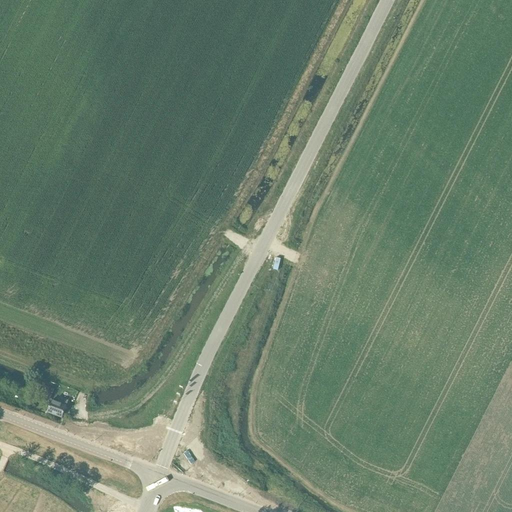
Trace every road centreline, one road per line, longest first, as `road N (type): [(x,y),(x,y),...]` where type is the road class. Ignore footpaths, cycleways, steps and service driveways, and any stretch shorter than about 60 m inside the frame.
road 1 (tertiary): [(170,445),(215,337),(386,0)]
road 2 (tertiary): [(130,462),(0,413)]
